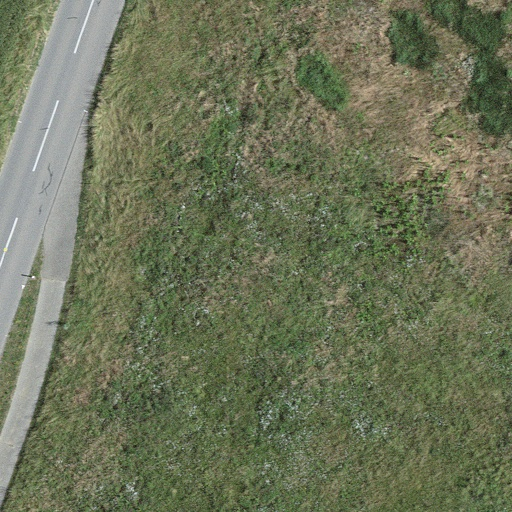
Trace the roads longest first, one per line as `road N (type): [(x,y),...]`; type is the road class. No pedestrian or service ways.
road 1 (track): [(32,168),(56,241),(56,294),(0,507)]
road 2 (tertiary): [(0,264),(91,0)]
